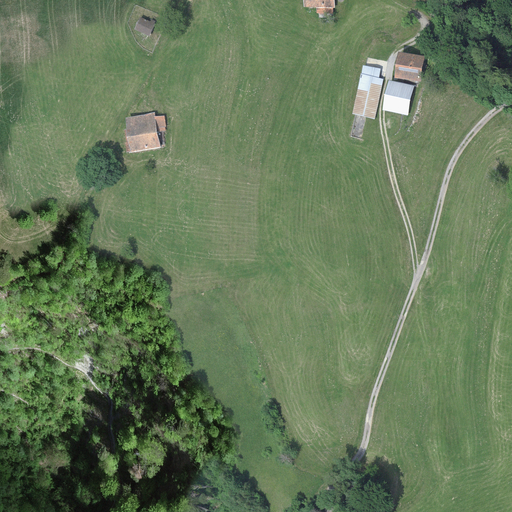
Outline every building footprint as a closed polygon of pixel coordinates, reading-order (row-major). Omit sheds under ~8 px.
[(158,25),(144,18),(138,30),(152,37),(158,25)] [(423,55),(398,52),(394,77),(420,80),(423,55)] [(380,69),(363,65),(352,112),(356,113),(374,118),(383,79),(379,78),(380,69)] [(413,86),(389,80),(382,110),(407,115),(413,86)] [(158,114),(132,121),(136,143),(138,153),(138,154),(164,148),(161,133),(158,118),(158,114)] [(167,117),(158,118),(161,133),(168,131),(167,117)] [(138,153),(136,143),(128,144),(129,154),(138,153)]
